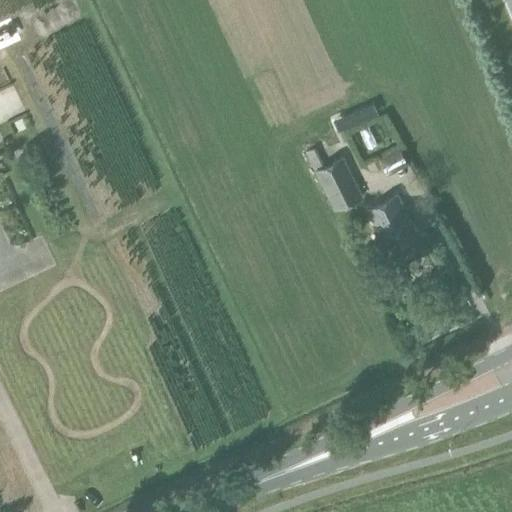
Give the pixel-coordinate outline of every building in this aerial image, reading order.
[(6,85),(0,86),(0,119),(17,112),(6,85)] [(353,153),(368,145),(358,125),(343,132),(353,153)] [(378,180),(401,172),(392,147),(370,155),(378,180)] [(361,196),(342,156),(316,169),(335,208),(361,196)] [(417,236),(397,194),(367,208),(387,250),(417,236)]
